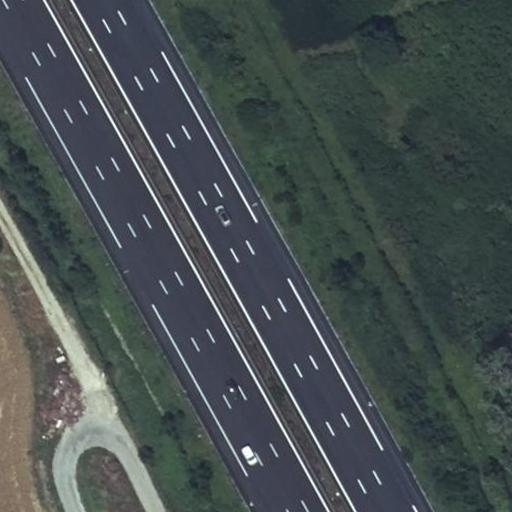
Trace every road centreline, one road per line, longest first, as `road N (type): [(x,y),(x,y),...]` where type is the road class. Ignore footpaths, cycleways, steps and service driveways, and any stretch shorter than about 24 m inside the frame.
road 1 (motorway): [(385,511),(99,0)]
road 2 (motorway): [(13,0),(296,511)]
road 3 (track): [(93,424),(78,359),(0,213)]
